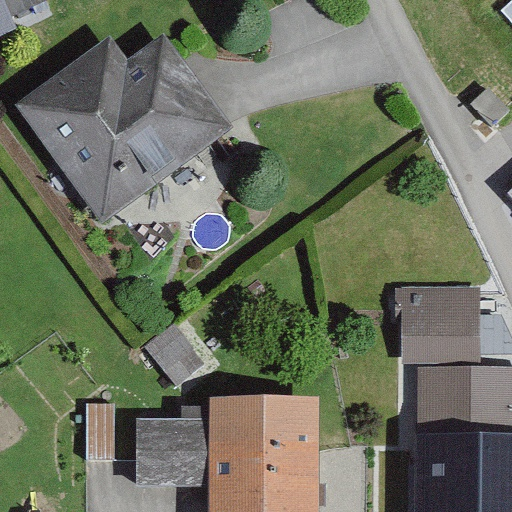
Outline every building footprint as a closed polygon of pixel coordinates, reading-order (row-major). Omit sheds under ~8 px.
[(0,0),(0,28),(43,9),(38,0),(0,0)] [(100,51),(12,112),(83,213),(201,131),(148,55),(118,76),(100,51)] [(464,360),(464,301),(400,300),(400,360),(464,360)] [(511,511),(511,387),(415,384),(415,511),(511,511)] [(81,460),(112,459),(110,408),(79,410),(81,460)] [(290,511),(292,415),(204,413),(201,511),(290,511)]
